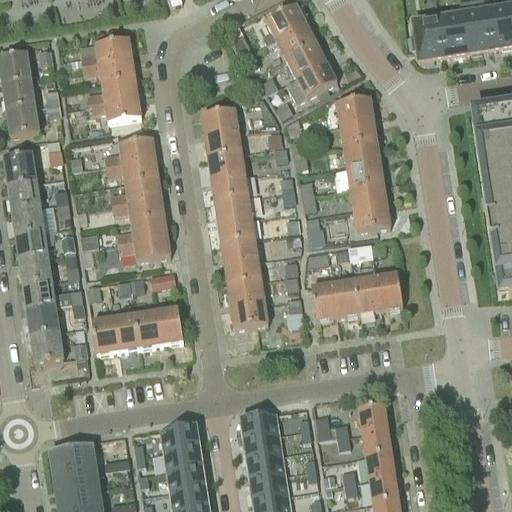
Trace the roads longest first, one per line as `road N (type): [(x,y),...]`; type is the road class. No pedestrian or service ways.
road 1 (residential): [(217,408),(167,78),(176,45),(264,0)]
road 2 (tertiary): [(462,363),(419,113)]
road 3 (residential): [(18,435),(217,408)]
road 4 (residential): [(217,408),(412,378)]
road 5 (tertiary): [(484,511),(462,363)]
road 6 (tertiary): [(419,113),(335,0)]
road 7 (residential): [(431,511),(412,378)]
